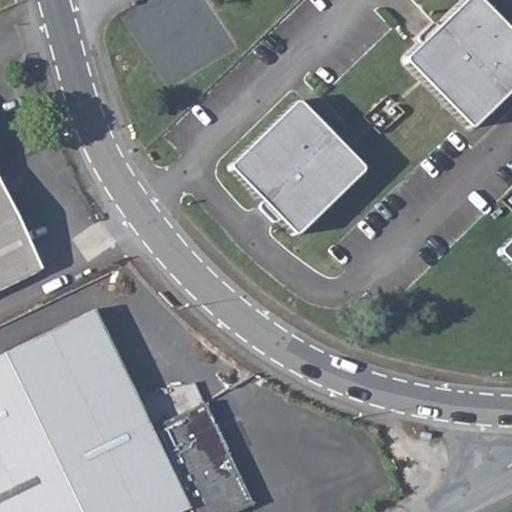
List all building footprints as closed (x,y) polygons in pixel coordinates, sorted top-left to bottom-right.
[(463,0),(405,57),(404,64),(468,128),(473,127),(511,88),(511,34),(478,0),(463,0)] [(297,102),(291,103),(229,163),(228,171),(291,235),(297,234),(360,173),(361,168),(299,103),(297,102)] [(0,287),(38,269),(0,189),(0,287)] [(511,235),(498,248),(497,250),(498,256),(511,270),(511,235)] [(91,310),(0,353),(0,511),(177,511),(186,508),(187,511),(235,511),(251,505),(202,404),(148,430),(91,310)]
